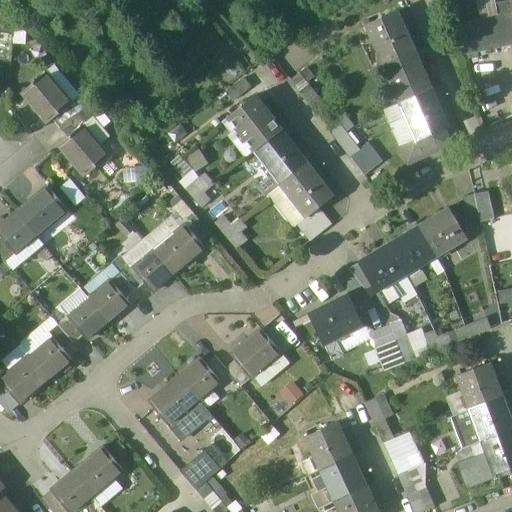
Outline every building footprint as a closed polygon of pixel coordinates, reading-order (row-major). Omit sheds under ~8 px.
[(473,0),(453,0),(452,0),(457,26),(478,22),(473,0)] [(492,0),(473,0),(478,22),(495,18),(492,6),(494,5),(492,0)] [(511,1),(511,2),(511,14),(495,18),(478,22),(457,26),(464,56),(511,45),(511,1)] [(494,5),(492,6),(495,18),(511,14),(511,2),(494,5)] [(395,14),(362,28),(362,30),(364,29),(380,67),(411,53),(395,16),(396,15),(395,14)] [(411,53),(380,67),(397,105),(428,92),(411,53)] [(304,71),(288,83),(296,93),(304,86),(311,81),(304,71)] [(45,74),(21,94),(47,125),(52,121),(71,105),(45,74)] [(317,103),(304,86),(296,93),(309,109),(317,103)] [(428,92),(397,105),(404,120),(414,143),(413,144),(413,145),(442,132),(447,130),(446,129),(445,130),(428,92)] [(254,98),(225,120),(225,121),(227,120),(236,132),(252,152),(279,132),(253,99),(254,99),(254,98)] [(324,112),(317,103),(309,109),(316,118),(324,112)] [(71,105),(52,121),(60,129),(78,114),(71,105)] [(78,114),(60,129),(68,139),(82,127),(86,124),(78,114)] [(87,123),(100,142),(108,137),(95,118),(87,123)] [(341,119),(326,131),(334,142),(343,136),(349,131),(341,119)] [(414,143),(404,120),(388,127),(406,167),(444,150),(446,142),(442,132),(413,145),(413,144),(414,143)] [(108,158),(82,127),(68,139),(58,147),(84,178),(108,158)] [(252,152),(236,132),(226,139),(243,160),(252,153),(252,152)] [(279,132),(252,152),(252,153),(278,186),(304,165),(279,132)] [(356,153),(343,136),(334,142),(348,159),(356,153)] [(377,165),(364,147),(356,153),(348,159),(362,177),(377,165)] [(198,148),(186,156),(195,169),(207,161),(198,148)] [(304,165),(278,186),(282,191),(304,219),(317,210),(332,198),(331,197),(330,198),(304,165)] [(201,193),(186,176),(178,183),(192,200),(201,193)] [(48,188),(16,214),(36,237),(67,211),(48,188)] [(304,219),(282,191),(271,200),(293,228),(295,227),(304,219)] [(208,202),(201,193),(192,200),(200,209),(208,202)] [(488,193),(474,196),(479,218),(480,222),(494,219),(488,193)] [(474,196),(462,198),(467,220),(479,218),(474,196)] [(447,211),(417,229),(435,258),(465,240),(465,242),(466,241),(447,209),(446,210),(447,211)] [(304,219),(295,227),(308,243),(330,227),(317,210),(304,219)] [(36,237),(16,214),(0,227),(0,237),(15,255),(36,237)] [(229,226),(222,217),(214,225),(221,233),(229,226)] [(164,226),(145,242),(153,252),(175,234),(172,230),(170,232),(164,226)] [(204,249),(184,226),(175,234),(195,257),(204,249)] [(229,226),(221,233),(236,250),(244,243),(229,226)] [(417,229),(388,246),(405,275),(435,258),(417,229)] [(175,234),(153,252),(173,275),(195,257),(175,234)] [(0,237),(0,257),(5,263),(15,255),(0,237)] [(145,242),(123,260),(132,270),(153,252),(145,242)] [(388,246),(358,264),(357,262),(356,263),(375,295),(376,294),(375,293),(390,284),(405,275),(388,246)] [(153,252),(132,270),(143,284),(151,293),(173,275),(153,252)] [(143,284),(132,270),(123,260),(120,256),(111,263),(119,274),(134,292),(143,284)] [(134,292),(119,274),(110,281),(126,300),(134,292)] [(126,300),(110,281),(88,300),(108,323),(130,305),(126,300)] [(390,284),(375,293),(376,294),(375,295),(382,308),(399,298),(390,284)] [(346,296),(309,313),(309,312),(308,312),(324,346),(325,346),(324,344),(361,327),(361,328),(362,328),(346,294),(345,295),(346,296)] [(88,300),(67,317),(83,336),(87,341),(108,323),(88,300)] [(83,336),(67,317),(57,326),(73,344),(83,336)] [(486,319),(465,327),(469,338),(490,330),(486,319)] [(73,344),(57,326),(48,333),(52,338),(64,352),(73,344)] [(465,327),(454,331),(458,342),(469,338),(465,327)] [(262,329),(230,356),(234,362),(249,380),(253,376),(281,353),(262,329)] [(446,335),(437,338),(441,349),(451,345),(446,335)] [(52,338),(30,356),(50,379),(72,361),(64,352),(52,338)] [(414,359),(406,338),(394,342),(400,352),(404,363),(414,359)] [(437,338),(425,343),(430,353),(441,349),(437,338)] [(394,342),(375,350),(383,371),(404,363),(400,352),(394,342)] [(281,353),(253,376),(261,386),(289,362),(281,353)] [(30,356),(0,381),(0,383),(18,405),(50,379),(30,356)] [(214,357),(206,364),(221,382),(230,375),(225,370),(214,357)] [(206,364),(201,359),(179,377),(199,401),(221,382),(206,364)] [(249,380),(234,362),(225,370),(230,375),(240,387),(249,380)] [(490,364),(456,377),(456,379),(458,378),(470,409),(501,397),(490,366),(491,365),(490,364)] [(199,401),(179,377),(148,403),(168,426),(199,401)] [(383,395),(364,404),(374,424),(385,419),(393,416),(383,395)] [(511,425),(501,397),(470,409),(482,442),(511,430),(511,425)] [(199,401),(168,426),(180,441),(211,416),(199,401)] [(394,439),(385,419),(374,424),(383,444),(394,439)] [(337,423),(304,438),(304,439),(305,439),(313,456),(320,470),(350,455),(336,424),(337,424),(337,423)] [(511,430),(482,442),(486,452),(495,475),(511,468),(511,430)] [(394,439),(383,444),(387,454),(397,475),(408,470),(424,464),(409,433),(394,439)] [(104,448),(73,474),(92,497),(123,471),(104,448)] [(204,451),(180,472),(195,490),(211,477),(220,469),(204,451)] [(486,452),(456,464),(466,490),(496,478),(495,475),(486,452)] [(350,455),(320,470),(328,488),(334,501),(365,487),(350,455)] [(320,470),(313,456),(302,461),(309,476),(320,470)] [(408,470),(397,475),(406,495),(418,490),(408,470)] [(73,474),(52,491),(56,497),(68,511),(73,511),(92,497),(73,474)] [(227,495),(211,477),(195,490),(211,508),(220,501),(227,495)] [(418,490),(406,495),(414,511),(423,511),(435,507),(425,486),(418,490)] [(376,511),(365,487),(334,501),(334,502),(339,511),(376,511)] [(328,488),(313,495),(320,509),(334,502),(334,501),(328,488)] [(18,511),(3,493),(0,496),(0,511),(18,511)] [(68,511),(56,497),(46,505),(52,511),(68,511)] [(229,511),(220,501),(211,508),(213,511),(229,511)]
